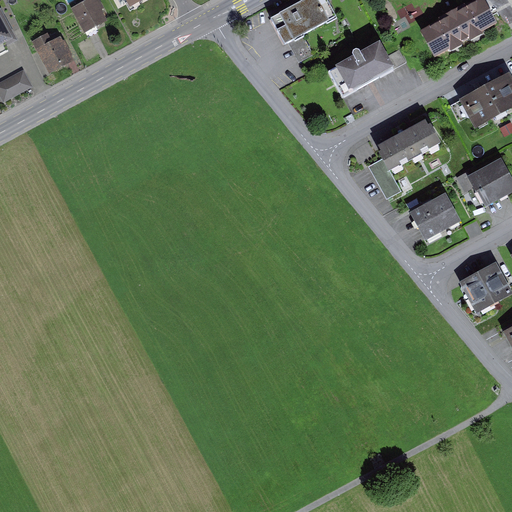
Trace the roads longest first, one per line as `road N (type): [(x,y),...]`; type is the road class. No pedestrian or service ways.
road 1 (track): [(301,511),(511,393)]
road 2 (secondary): [(0,132),(200,24)]
road 3 (residential): [(321,153),(511,47)]
road 4 (residential): [(321,153),(214,16)]
road 5 (residential): [(424,278),(321,153)]
road 6 (residential): [(511,382),(424,278)]
